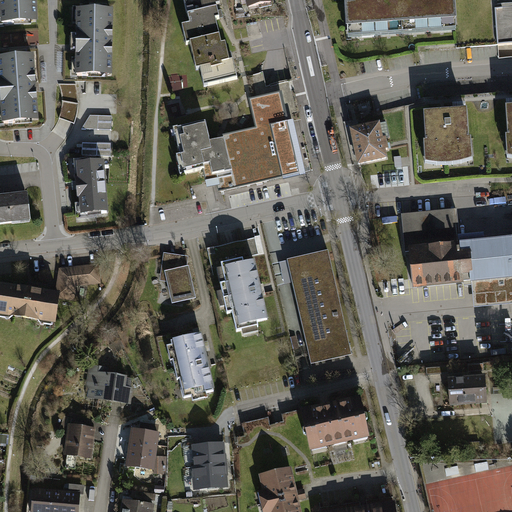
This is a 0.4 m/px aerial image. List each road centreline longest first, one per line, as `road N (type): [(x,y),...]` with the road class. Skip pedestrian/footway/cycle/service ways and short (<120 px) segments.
road 1 (tertiary): [(341,198),(413,511)]
road 2 (residential): [(55,247),(341,198)]
road 3 (residential): [(317,97),(511,69)]
road 4 (residential): [(0,147),(44,153),(55,247)]
